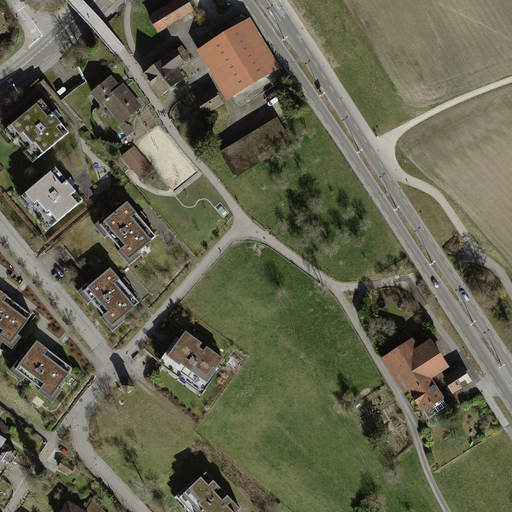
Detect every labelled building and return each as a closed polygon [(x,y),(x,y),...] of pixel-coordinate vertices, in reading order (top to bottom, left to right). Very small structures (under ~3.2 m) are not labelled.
[(185,0),(180,0),(151,18),(159,31),(192,11),(185,0)] [(240,18),(202,41),(234,94),(272,72),(240,18)] [(181,47),(174,53),(181,63),(188,57),(181,47)] [(175,67),(181,63),(174,53),(173,51),(144,73),(162,96),(184,78),(175,67)] [(110,78),(92,93),(101,104),(103,102),(121,123),(137,109),(110,78)] [(213,91),(198,101),(206,113),(221,103),(213,91)] [(40,100),(10,125),(19,136),(17,138),(27,149),(29,148),(37,158),(68,132),(40,100)] [(276,121),(222,153),(235,174),(289,142),(276,121)] [(130,136),(135,131),(128,123),(122,128),(130,136)] [(134,146),(122,156),(142,179),(153,170),(134,146)] [(55,168),(25,193),(34,203),(31,205),(41,217),(43,215),(52,226),(82,200),(55,168)] [(127,202),(100,224),(129,258),(155,236),(127,202)] [(110,268),(83,290),(112,325),(139,302),(110,268)] [(31,315),(0,291),(0,336),(9,344),(31,315)] [(176,336),(157,362),(201,393),(219,368),(217,366),(223,357),(207,346),(204,350),(198,347),(201,342),(185,331),(179,339),(176,336)] [(72,368),(37,341),(14,369),(51,395),(72,368)] [(388,356),(409,390),(429,377),(445,367),(429,342),(420,348),(418,345),(413,348),(413,353),(407,344),(388,356)] [(462,369),(445,380),(453,392),(470,381),(462,369)] [(447,405),(429,377),(409,390),(428,418),(447,405)] [(127,380),(120,385),(125,392),(132,387),(127,380)] [(10,431),(0,424),(0,430),(7,435),(10,431)] [(0,477),(0,478),(17,453),(2,443),(5,439),(0,435),(0,477)] [(74,468),(62,459),(57,465),(70,474),(74,468)] [(190,486),(180,495),(186,502),(187,506),(192,511),(235,511),(240,508),(206,471),(197,480),(194,477),(188,484),(190,486)] [(86,511),(87,511),(77,505),(68,499),(59,511),(86,511)] [(79,502),(77,505),(87,511),(86,511),(103,511),(93,500),(90,499),(85,506),(79,502)]
